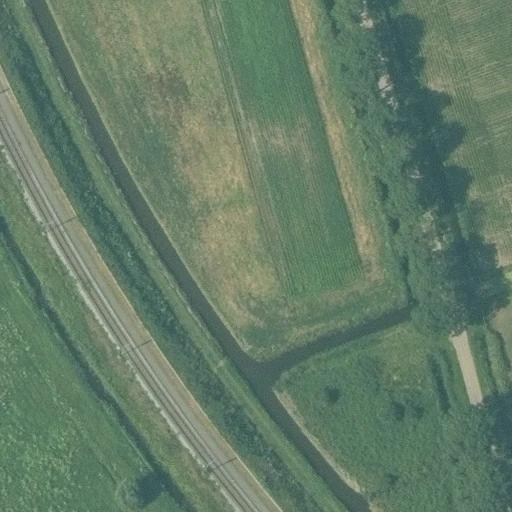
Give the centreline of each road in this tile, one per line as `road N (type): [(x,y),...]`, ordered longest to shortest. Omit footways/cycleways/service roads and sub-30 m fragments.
road 1 (track): [(325,511),(157,286),(9,0)]
road 2 (unclassified): [(366,0),(507,511)]
road 3 (track): [(0,294),(55,393),(140,511)]
